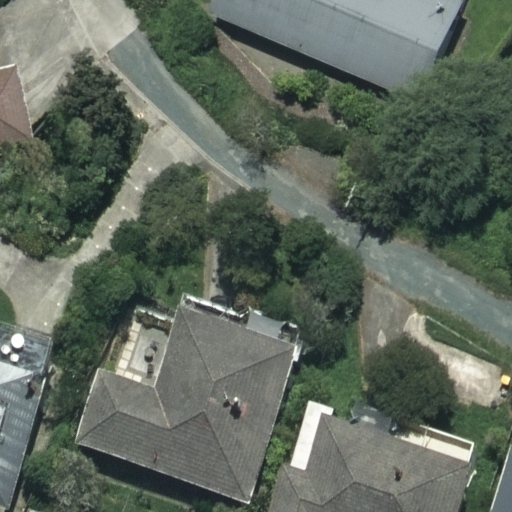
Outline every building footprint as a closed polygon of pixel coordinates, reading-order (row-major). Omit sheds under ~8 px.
[(485,12),(454,0),(231,0),(223,23),(425,104),(436,76),(456,84),(485,12)] [(0,157),(31,151),(13,65),(0,67),(0,157)] [(239,511),(259,511),(317,373),(196,324),(162,405),(115,386),(89,449),(239,511)] [(0,511),(27,511),(79,371),(2,343),(0,347),(0,511)] [(490,511),(505,474),(480,463),(471,487),(341,438),(321,489),(299,481),(287,511),(490,511)]
